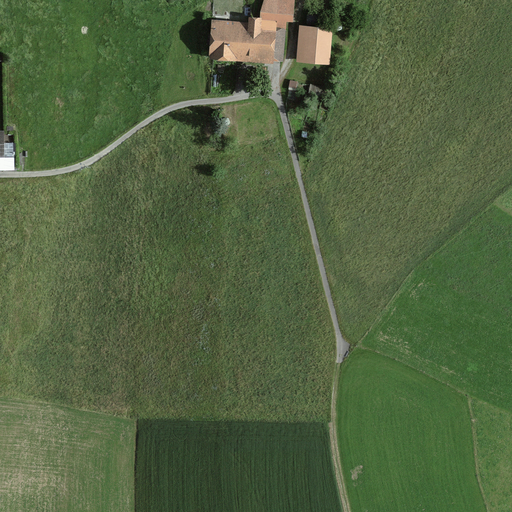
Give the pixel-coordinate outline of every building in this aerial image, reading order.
[(290,20),(291,0),(266,0),(262,19),(251,18),(250,29),(216,26),(214,53),(235,55),(235,53),(282,57),(285,19),(290,20)] [(307,23),(322,25),(323,17),(308,15),(307,23)] [(306,29),(304,59),(326,61),(329,30),(306,29)] [(299,84),(290,81),(285,99),(294,102),(299,84)] [(326,88),(310,85),(308,93),(324,96),(326,88)]
